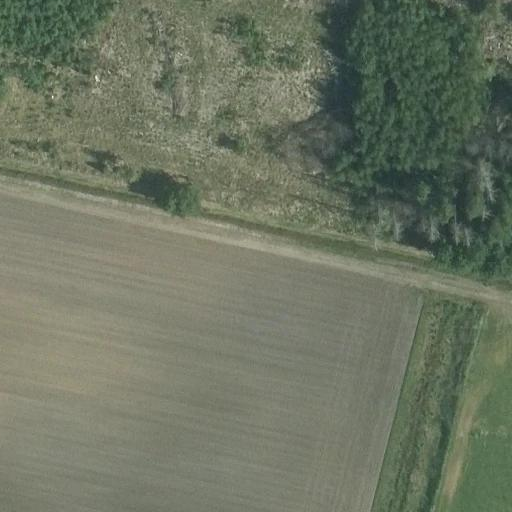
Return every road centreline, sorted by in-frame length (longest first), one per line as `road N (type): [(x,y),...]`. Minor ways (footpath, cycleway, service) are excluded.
road 1 (track): [(511,291),(0,179)]
road 2 (track): [(176,0),(511,85)]
